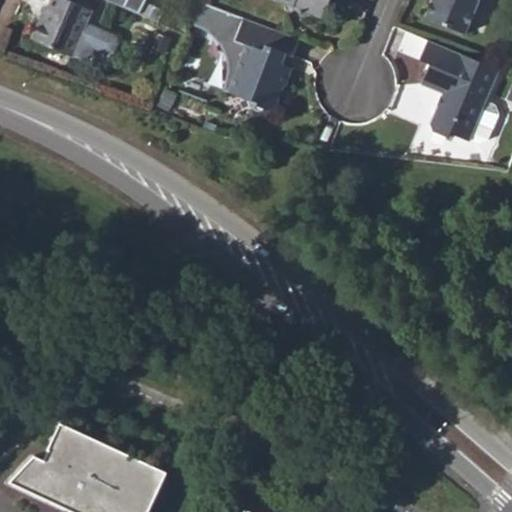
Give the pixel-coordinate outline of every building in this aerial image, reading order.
[(69,0),(51,0),(49,7),(46,5),(32,40),(72,56),(72,55),(84,59),(89,57),(93,47),(108,54),(113,51),(118,41),(116,36),(85,23),(91,9),(69,0)] [(106,0),(140,14),(146,0),(106,0)] [(295,0),(293,6),(323,17),(327,6),(312,0),(295,0)] [(431,0),(424,17),(464,34),(478,0),(431,0)] [(164,11),(153,6),(147,17),(159,23),(164,11)] [(244,18),(235,40),(246,44),(227,92),(250,100),(249,102),(267,109),(275,106),(283,85),(285,86),(292,68),(280,64),(276,56),(278,51),(293,57),(300,39),(244,18)] [(428,41),(420,60),(429,64),(421,84),(443,93),(445,99),(442,106),(436,109),(430,124),(433,131),(447,137),(453,134),(468,141),(469,138),(483,105),(498,70),(428,41)] [(490,109),(483,105),(469,138),(476,141),(486,137),(491,125),(494,118),(490,109)] [(144,511),(166,466),(60,418),(42,455),(36,453),(10,477),(86,511),(144,511)]
